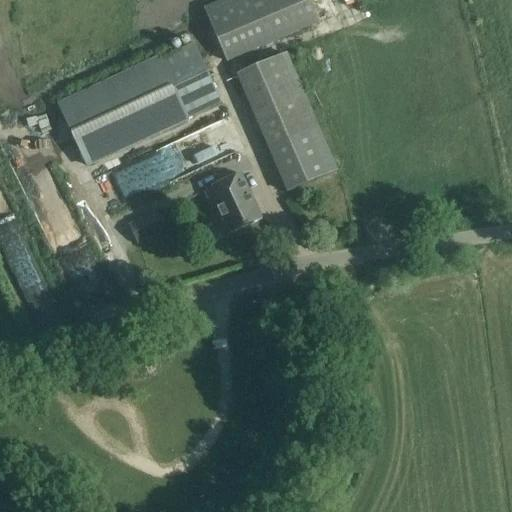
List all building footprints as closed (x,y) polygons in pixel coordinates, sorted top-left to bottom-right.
[(320,24),(309,0),(224,0),(203,9),(227,64),(320,24)] [(220,103),(193,45),(58,108),(86,166),(220,103)] [(236,77),(285,190),(336,167),(287,54),(236,77)] [(130,163),(142,193),(238,152),(226,123),(130,163)] [(18,169),(59,272),(90,260),(89,257),(86,258),(46,158),(18,169)] [(213,210),(217,208),(229,235),(262,220),(241,175),(205,192),(213,210)] [(157,213),(129,226),(137,245),(166,231),(157,213)] [(221,370),(244,345),(227,329),(204,355),(221,370)] [(103,441),(137,408),(117,388),(83,420),(103,441)]
